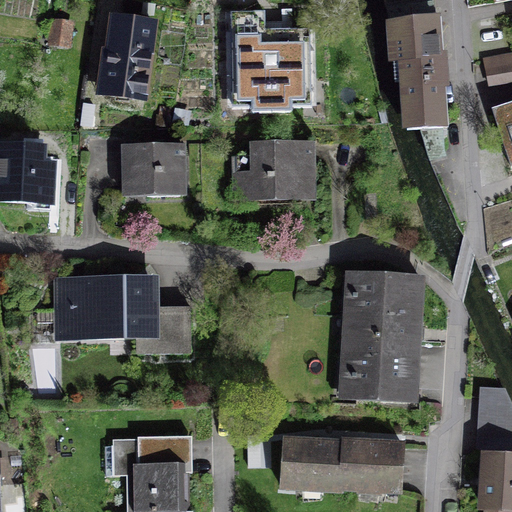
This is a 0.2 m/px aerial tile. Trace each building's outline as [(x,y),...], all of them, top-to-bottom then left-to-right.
[(426,3),(425,0),(385,0),(387,9),(426,3)] [(426,3),(387,9),(393,66),(402,64),(408,131),(421,129),(431,153),(444,152),(441,58),(434,58),(426,3)] [(310,30),(265,31),(265,13),(231,13),(233,109),(254,108),(254,114),(291,113),(291,108),(311,107),(310,30)] [(104,52),(98,94),(143,100),(154,26),(115,20),(110,52),(104,52)] [(70,25),(54,23),(52,44),(67,45),(70,25)] [(511,54),(488,58),(493,85),(511,81),(511,54)] [(511,104),(492,112),(510,167),(511,166),(511,104)] [(252,158),(234,158),(235,202),(301,201),(301,202),(317,201),(316,170),(314,170),(314,144),(252,145),(252,158)] [(183,146),(124,147),(125,197),(185,196),(183,146)] [(27,209),(58,211),(61,161),(43,160),(43,152),(0,149),(0,201),(27,203),(27,209)] [(422,280),(351,276),(349,305),(262,301),(255,392),(410,403),(422,280)] [(159,290),(52,289),(52,356),(190,356),(190,312),(159,312),(159,290)] [(484,397),(479,443),(511,448),(511,406),(509,400),(484,397)] [(130,511),(183,511),(183,438),(112,439),(113,448),(129,448),(130,511)] [(282,489),(402,497),(406,448),(285,440),(282,489)] [(483,507),(511,509),(511,458),(487,457),(483,507)]
